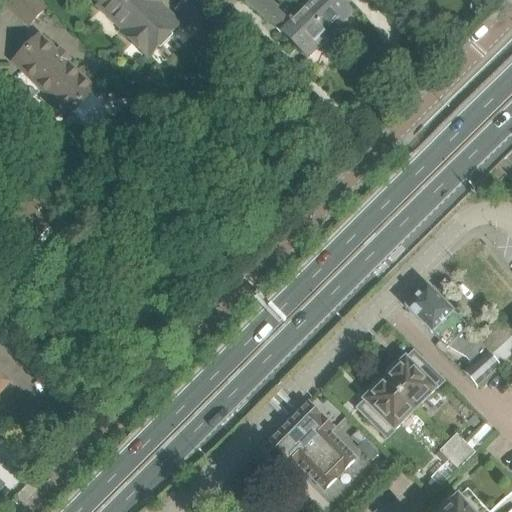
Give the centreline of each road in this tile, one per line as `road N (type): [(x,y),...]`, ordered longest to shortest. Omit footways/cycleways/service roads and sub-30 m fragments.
road 1 (residential): [(28,511),(511,16)]
road 2 (primary): [(511,84),(79,511)]
road 3 (primary): [(115,511),(511,117)]
road 4 (residential): [(175,511),(466,219),(504,215),(511,222)]
